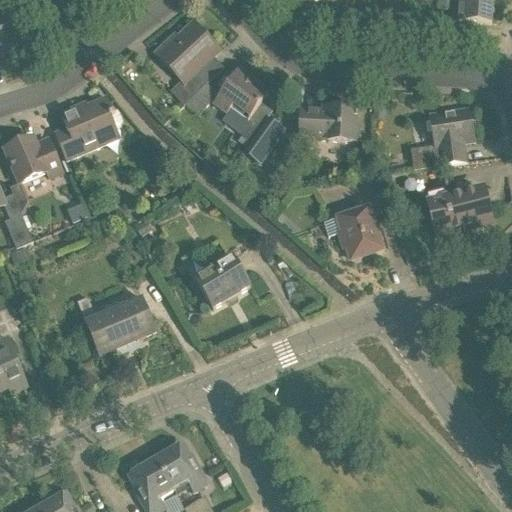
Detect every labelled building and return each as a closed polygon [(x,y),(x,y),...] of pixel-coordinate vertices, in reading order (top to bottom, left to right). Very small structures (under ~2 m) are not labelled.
[(384,22),(399,23),(400,0),(385,0),(384,22)] [(438,11),(451,11),(451,3),(439,2),(438,11)] [(12,4),(0,9),(0,57),(9,54),(13,63),(17,65),(34,57),(12,4)] [(461,4),(459,25),(492,27),(493,6),(461,4)] [(184,108),(186,107),(207,87),(224,70),(214,59),(217,57),(208,47),(211,44),(193,26),(178,41),(175,38),(156,56),(182,83),(171,94),(184,108)] [(270,94),(248,78),(243,84),(235,77),(221,96),(207,87),(186,107),(200,117),(211,103),(214,106),(227,116),(231,111),(248,124),(270,94)] [(120,138),(117,132),(112,119),(115,118),(108,101),(82,112),(80,109),(61,117),(68,135),(57,140),(56,136),(55,137),(67,164),(121,141),(120,138)] [(374,121),(387,121),(387,107),(374,107),(374,121)] [(359,128),(356,128),(357,111),(330,110),(329,114),(301,113),(300,141),(328,143),(328,144),(358,145),(359,128)] [(464,146),(475,144),(470,113),(430,120),(435,149),(411,152),(414,174),(441,170),(441,171),(467,166),(464,146)] [(244,157),(261,169),(287,133),(270,121),(244,157)] [(259,132),(252,126),(242,139),(250,145),(259,132)] [(49,142),(37,148),(33,140),(5,152),(20,187),(11,191),(22,216),(28,206),(24,196),(49,185),(47,182),(63,175),(49,142)] [(156,188),(175,195),(180,179),(161,173),(156,188)] [(442,195),(451,193),(449,177),(440,178),(442,195)] [(484,193),(480,194),(447,202),(446,199),(428,203),(437,238),(463,231),(463,232),(477,229),(475,221),(490,217),(484,193)] [(70,218),(73,227),(88,220),(84,211),(70,218)] [(370,212),(338,222),(311,231),(315,245),(339,237),(344,252),(349,250),(352,261),(351,261),(351,262),(383,252),(370,212)] [(22,218),(5,225),(17,252),(34,245),(22,218)] [(136,230),(142,239),(153,232),(147,222),(136,230)] [(11,257),(16,269),(31,262),(26,250),(11,257)] [(251,291),(233,260),(195,281),(213,313),(251,291)] [(86,324),(96,320),(89,301),(78,305),(86,324)] [(142,301),(122,309),(124,315),(88,330),(100,359),(102,359),(101,357),(137,342),(138,344),(157,336),(142,301)] [(9,349),(0,353),(0,394),(11,390),(13,396),(26,390),(9,349)] [(200,473),(198,475),(183,449),(169,457),(167,455),(156,461),(175,495),(189,487),(194,495),(208,487),(200,473)] [(175,495),(156,461),(144,469),(145,471),(131,480),(146,505),(143,507),(146,511),(166,511),(161,504),(175,495)] [(74,511),(67,498),(52,506),(51,504),(40,511),(74,511)] [(185,511),(212,511),(205,499),(185,511)]
